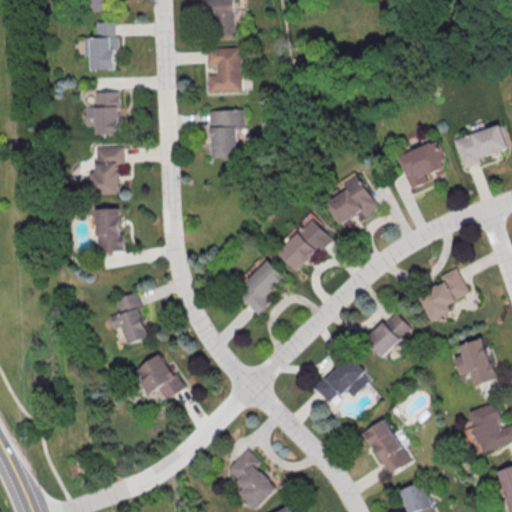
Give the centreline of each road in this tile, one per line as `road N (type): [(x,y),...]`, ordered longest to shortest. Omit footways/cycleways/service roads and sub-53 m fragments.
road 1 (residential): [(161,0),(180,278),(224,359),(329,465),(357,511)]
road 2 (residential): [(511,198),(431,230),(366,275),(155,476),(66,511)]
